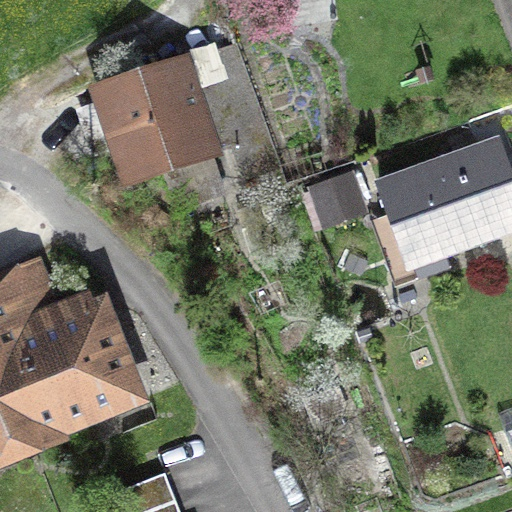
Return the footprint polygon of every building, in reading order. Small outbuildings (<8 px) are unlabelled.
[(223,65),(188,77),(211,144),(230,138),(242,174),(283,161),(242,38),(217,46),(223,65)] [(211,144),(188,77),(100,104),(128,196),(218,168),(211,144)] [(511,245),(511,188),(501,157),(389,196),(417,278),(511,245)] [(353,189),(318,202),(331,240),(367,227),(353,189)] [(60,325),(41,277),(0,293),(0,482),(76,453),(72,441),(148,411),(107,307),(60,325)] [(189,511),(177,477),(119,503),(122,511),(189,511)]
